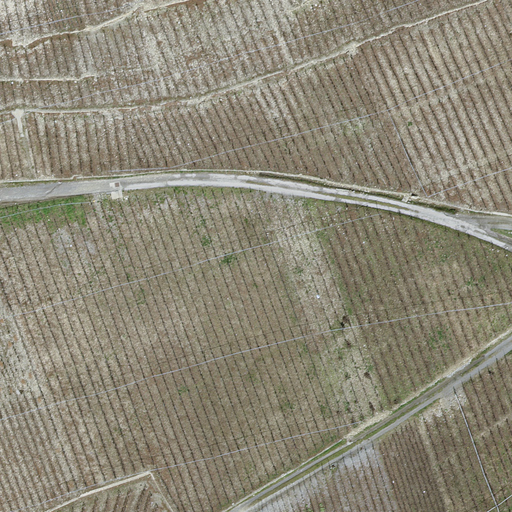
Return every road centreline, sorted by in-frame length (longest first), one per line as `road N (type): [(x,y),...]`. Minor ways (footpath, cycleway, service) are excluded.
road 1 (residential): [(0,195),(169,177),(228,179),(427,211)]
road 2 (track): [(511,342),(241,511)]
